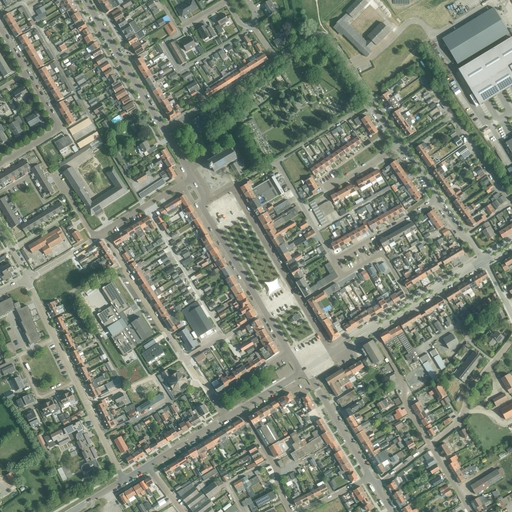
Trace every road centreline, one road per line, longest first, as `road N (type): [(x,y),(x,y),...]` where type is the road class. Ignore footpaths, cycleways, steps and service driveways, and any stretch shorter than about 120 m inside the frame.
road 1 (residential): [(246,25),(179,72),(163,44),(180,34),(158,0)]
road 2 (residential): [(349,68),(410,21),(443,31),(495,0)]
road 3 (tertiary): [(164,130),(85,0)]
road 4 (residential): [(103,233),(184,358)]
road 5 (residential): [(300,302),(231,188)]
road 6 (tertiary): [(265,311),(203,209),(206,200)]
road 7 (residential): [(430,445),(373,330)]
road 8 (residential): [(0,164),(56,128),(27,74)]
road 9 (tertiary): [(369,476),(305,369)]
road 10 (residential): [(333,260),(437,200)]
road 11 (residential): [(75,380),(44,396),(21,360),(55,338)]
